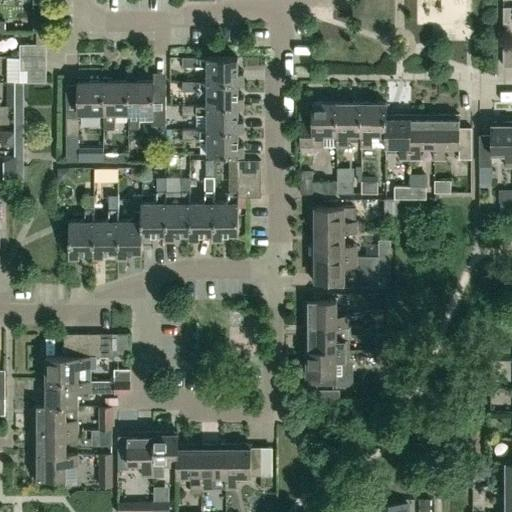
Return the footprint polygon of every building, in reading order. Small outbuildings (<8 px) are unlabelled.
[(46,32),(46,0),(33,0),(33,32),(46,32)] [(443,5),(443,17),(426,17),(426,34),(474,35),(475,17),(463,17),(463,5),(443,5)] [(511,5),(503,6),(503,22),(511,21),(511,5)] [(503,65),(511,64),(511,42),(503,43),(503,65)] [(21,56),(46,56),(46,43),(21,43),(21,56)] [(239,80),(239,81),(244,81),(244,71),(239,71),(238,55),(183,56),(183,65),(205,65),(209,69),(209,80),(209,81),(239,80)] [(28,81),(28,82),(46,82),(46,56),(21,56),(21,69),(20,69),(20,81),(28,81)] [(104,112),(104,80),(79,80),(79,112),(104,112)] [(129,112),(129,80),(104,80),(104,112),(104,128),(116,128),(116,112),(129,112)] [(129,80),(129,112),(129,128),(140,128),(140,112),(154,112),(154,124),(166,124),(166,96),(154,96),(154,80),(129,80)] [(239,95),(239,81),(239,80),(209,81),(209,80),(184,80),(184,90),(205,89),(209,94),(209,104),(239,104),(239,105),(244,105),(244,95),(239,95)] [(23,82),(28,82),(28,81),(20,81),(15,82),(15,106),(23,106),(23,82)] [(287,110),(296,110),(296,90),(287,90),(287,110)] [(300,145),(337,145),(337,101),(313,101),(313,120),(300,120),(300,145)] [(360,145),(361,145),(361,101),(337,101),(337,145),(348,145),(348,133),(360,133),(360,145)] [(387,113),(387,101),(361,101),(361,145),(373,145),(373,133),(386,132),(387,132),(387,113)] [(197,128),(209,128),(209,129),(239,129),(245,129),(245,119),(239,119),(239,105),(239,104),(209,104),(184,104),(183,114),(197,114),(197,128)] [(23,130),(23,106),(15,106),(15,130),(23,130)] [(411,157),(411,113),(387,113),(387,132),(386,132),(386,151),(400,151),(400,157),(411,157)] [(434,157),(435,157),(434,113),(411,113),(411,157),(421,157),(421,145),(433,145),(434,157)] [(434,113),(435,157),(445,157),(445,145),(459,145),(459,158),(471,158),(471,127),(460,127),(460,113),(434,113)] [(104,161),(104,152),(79,152),(78,117),(66,117),(66,161),(104,161)] [(505,164),(511,164),(511,120),(491,120),(491,134),(479,134),(479,166),(492,166),(492,152),(505,152),(505,164)] [(239,143),(239,129),(209,129),(209,128),(197,128),(184,128),(184,138),(205,138),(209,141),(209,153),(245,153),(245,143),(239,143)] [(15,155),(23,155),(23,130),(15,130),(15,155)] [(129,152),(104,152),(104,161),(129,161),(129,152)] [(23,155),(15,155),(15,180),(23,180),(23,155)] [(239,171),(261,171),(261,159),(239,159),(239,171)] [(479,166),(479,182),(491,182),(492,166),(479,166)] [(142,188),(137,168),(123,171),(128,191),(142,188)] [(239,184),(261,184),(261,171),(239,171),(239,175),(239,184)] [(337,180),(313,181),(313,171),(300,171),(300,193),(338,192),(337,180)] [(206,175),(206,197),(202,201),(191,201),(190,201),(190,232),(189,232),(190,237),(201,237),(201,232),(213,231),(215,231),(214,201),(215,201),(215,176),(206,175)] [(239,231),(239,196),(239,184),(239,175),(229,176),(230,198),(226,201),(215,201),(214,201),(215,231),(213,231),(213,238),(225,237),(225,232),(239,231)] [(167,201),(168,201),(168,189),(167,176),(158,176),(158,198),(154,201),(143,201),(142,201),(142,237),(143,237),(152,238),(152,232),(166,232),(167,232),(167,201)] [(190,232),(190,201),(191,201),(191,176),(182,176),(182,189),(168,189),(168,201),(167,201),(167,232),(166,232),(166,237),(177,237),(177,232),(189,232),(190,232)] [(353,180),(337,180),(338,192),(353,192),(353,180)] [(361,192),(378,192),(377,181),(362,180),(361,192)] [(450,192),(451,180),(434,180),(435,191),(450,192)] [(95,219),(95,194),(93,194),(93,182),(84,182),(85,194),(86,216),(82,219),(70,220),(70,255),(80,255),(80,250),(94,250),(95,250),(95,219)] [(239,184),(239,196),(261,196),(261,184),(239,184)] [(411,198),(411,186),(394,186),(394,198),(396,198),(411,198)] [(411,186),(411,198),(426,198),(426,186),(411,186)] [(118,220),(119,219),(119,194),(109,194),(109,216),(106,219),(95,219),(95,250),(94,250),(94,255),(104,255),(104,250),(118,250),(119,250),(118,220)] [(142,201),(143,201),(143,194),(133,194),(133,216),(129,219),(119,219),(118,220),(119,250),(118,250),(118,255),(128,255),(128,250),(143,249),(143,237),(142,237),(142,201)] [(396,214),(396,198),(394,198),(384,199),(384,215),(396,214)] [(313,230),(357,230),(356,219),(356,205),(337,205),(337,200),(324,200),(324,205),(313,205),(313,230)] [(511,213),(511,201),(500,201),(501,213),(511,213)] [(357,254),(357,244),(344,244),(344,231),(357,231),(357,230),(313,230),(313,254),(357,254)] [(378,238),(378,254),(390,254),(390,238),(378,238)] [(378,254),(357,254),(313,254),(313,279),(344,279),(344,265),(357,265),(362,270),(390,270),(390,254),(378,254)] [(305,325),(349,324),(349,314),(336,314),(336,300),(305,300),(305,325)] [(383,325),(382,309),(370,309),(370,325),(383,325)] [(312,349),(349,349),(349,338),(336,338),(336,326),(349,326),(349,324),(305,325),(305,349),(312,349)] [(376,349),(389,349),(389,333),(376,333),(376,349)] [(65,356),(77,356),(77,334),(65,334),(65,356)] [(77,356),(89,356),(89,334),(77,334),(77,356)] [(89,356),(91,356),(101,356),(101,334),(89,334),(89,356)] [(101,334),(101,356),(113,356),(113,334),(101,334)] [(353,380),(353,359),(349,356),(349,349),(312,349),(305,349),(305,374),(307,374),(307,384),(349,384),(353,380)] [(389,349),(376,349),(377,365),(389,365),(389,349)] [(47,381),(91,381),(91,380),(78,380),(79,368),(91,368),(91,356),(89,356),(77,356),(65,356),(47,356),(47,381)] [(114,381),(130,381),(130,368),(114,368),(114,381)] [(66,405),(66,406),(78,406),(79,393),(91,393),(91,381),(47,381),(47,405),(47,406),(66,405)] [(130,381),(114,381),(114,392),(130,392),(130,381)] [(47,406),(47,405),(35,405),(35,430),(78,430),(78,419),(65,419),(66,406),(66,405),(47,406)] [(100,429),(111,429),(111,413),(111,406),(99,406),(99,415),(100,429)] [(100,429),(92,429),(92,445),(111,445),(111,429),(100,429)] [(79,440),(78,430),(35,430),(35,454),(79,454),(79,453),(66,453),(66,440),(79,440)] [(143,476),(153,476),(153,432),(129,432),(129,435),(118,435),(118,468),(129,468),(129,463),(142,463),(143,476)] [(177,444),(178,444),(178,432),(153,432),(153,476),(163,475),(163,463),(177,463),(178,463),(177,444)] [(226,487),(226,443),(202,444),(202,487),(213,487),(213,475),(225,475),(226,487)] [(226,443),(226,487),(226,491),(235,491),(235,487),(237,487),(237,475),(261,475),(261,447),(251,447),(251,443),(226,443)] [(192,488),(202,487),(202,444),(178,444),(177,444),(178,463),(177,463),(177,475),(192,475),(192,488)] [(112,486),(112,452),(99,452),(99,486),(112,486)] [(79,465),(79,454),(35,454),(35,479),(67,479),(67,465),(79,465)] [(172,497),(172,486),(156,486),(157,498),(172,497)] [(118,511),(153,511),(154,501),(118,501),(118,511)] [(154,501),(153,511),(168,511),(169,501),(154,501)] [(370,511),(407,511),(407,503),(370,503),(370,511)]
